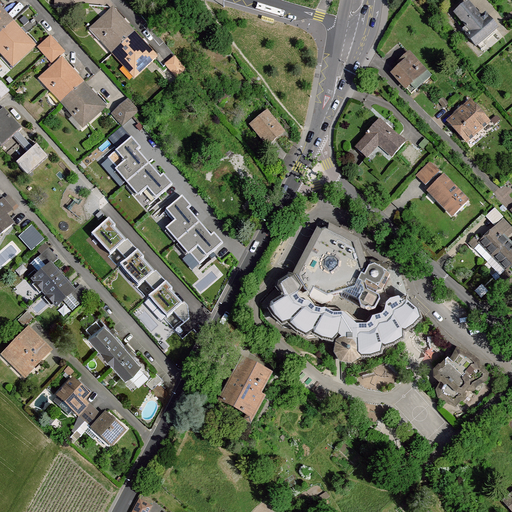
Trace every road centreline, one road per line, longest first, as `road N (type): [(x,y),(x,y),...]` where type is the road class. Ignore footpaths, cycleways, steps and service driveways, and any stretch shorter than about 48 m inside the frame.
road 1 (tertiary): [(284,199),(119,511)]
road 2 (residential): [(337,181),(511,339)]
